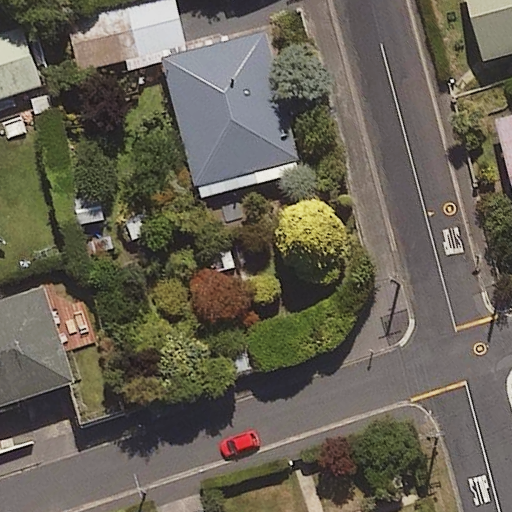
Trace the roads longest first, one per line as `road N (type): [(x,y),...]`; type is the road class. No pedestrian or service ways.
road 1 (residential): [(459,352),(0,506)]
road 2 (residential): [(367,0),(459,352)]
road 3 (residential): [(459,352),(500,511)]
